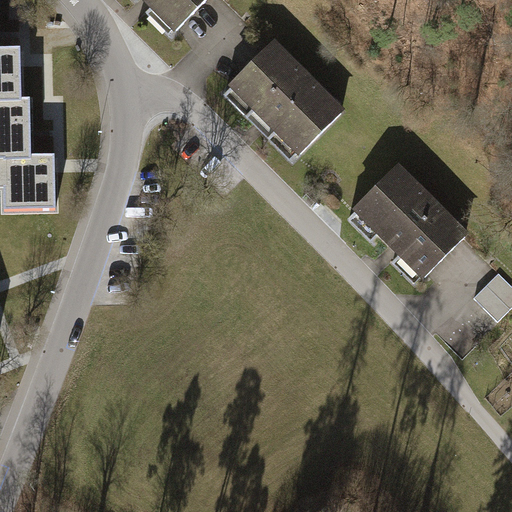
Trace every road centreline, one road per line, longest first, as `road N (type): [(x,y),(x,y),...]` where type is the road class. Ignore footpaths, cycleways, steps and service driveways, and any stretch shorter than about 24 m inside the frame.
road 1 (residential): [(511,453),(446,370),(198,112),(164,95),(125,97)]
road 2 (residential): [(125,97),(124,160),(0,506)]
